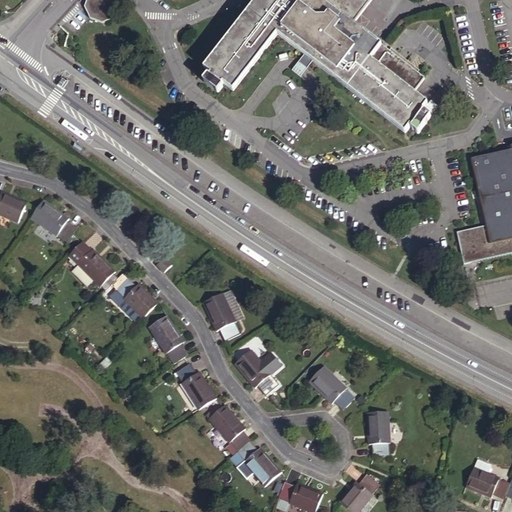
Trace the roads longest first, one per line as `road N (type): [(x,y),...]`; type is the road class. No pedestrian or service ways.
road 1 (tertiary): [(511,385),(307,275),(0,63)]
road 2 (residential): [(0,168),(51,182),(113,229),(193,321),(218,373),(263,428)]
road 3 (residential): [(263,428),(286,456),(325,471),(339,464),(344,438),(321,415),(286,418)]
